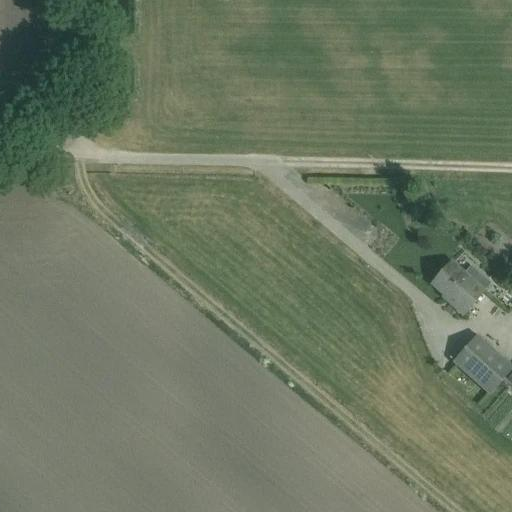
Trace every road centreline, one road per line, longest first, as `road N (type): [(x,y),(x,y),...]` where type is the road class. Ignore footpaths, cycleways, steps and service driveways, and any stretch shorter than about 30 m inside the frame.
road 1 (track): [(77,155),(84,186),(105,215),(458,511)]
road 2 (track): [(63,135),(77,155),(511,170)]
road 3 (unknown): [(275,164),(459,338)]
road 4 (unclassified): [(0,154),(38,150),(77,116),(85,0)]
